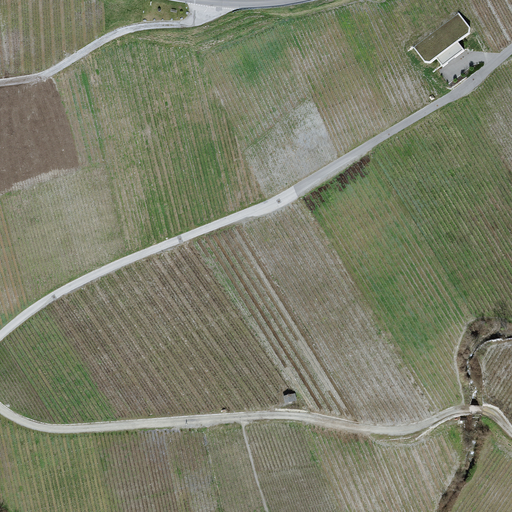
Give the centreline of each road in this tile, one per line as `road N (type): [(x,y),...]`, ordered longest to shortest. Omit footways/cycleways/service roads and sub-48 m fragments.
road 1 (unclassified): [(0,334),(61,291),(267,205),(461,88),(511,47)]
road 2 (track): [(511,433),(492,414),(464,408),(387,432),(301,418),(54,430),(0,410)]
road 3 (unclassified): [(206,0),(194,23),(136,28),(58,70),(0,85)]
